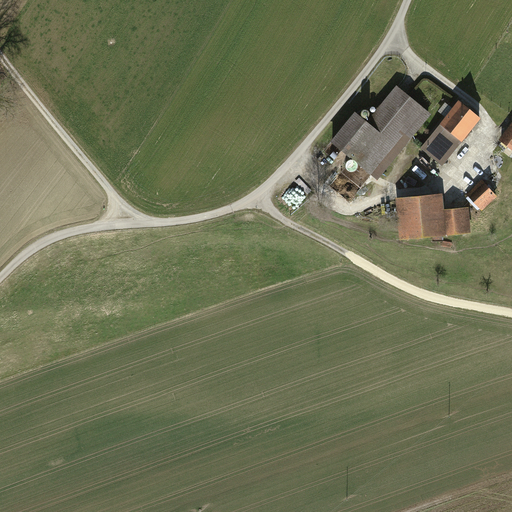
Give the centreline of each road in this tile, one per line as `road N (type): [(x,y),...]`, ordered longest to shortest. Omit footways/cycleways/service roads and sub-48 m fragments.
road 1 (unclassified): [(408,0),(372,65),(257,197),(217,214),(57,235),(0,277)]
road 2 (track): [(257,197),(277,217),(424,295),(511,314)]
road 3 (track): [(120,222),(112,193),(0,54)]
